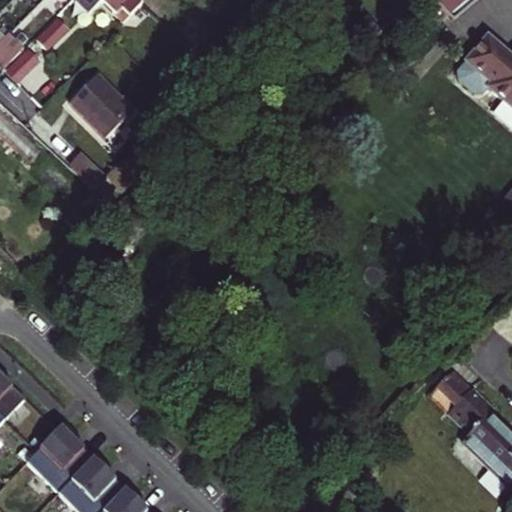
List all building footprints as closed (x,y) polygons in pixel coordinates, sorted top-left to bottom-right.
[(100,0),(119,18),(125,12),(134,21),(147,8),(138,0),(100,0)] [(335,17),(354,0),(321,0),(328,8),(335,17)] [(421,0),(392,25),(398,31),(428,7),(436,15),(442,10),(453,22),(479,0),(421,0)] [(347,31),(328,8),(314,20),(333,43),(347,31)] [(392,25),(381,12),(352,37),(362,49),(392,25)] [(60,21),(38,43),(48,53),(69,31),(60,21)] [(0,29),(0,45),(8,38),(0,29)] [(0,45),(0,67),(5,73),(24,54),(8,38),(0,45)] [(485,98),(488,92),(511,112),(511,60),(488,40),(459,75),(460,85),(475,98),(485,98)] [(31,53),(38,59),(41,56),(34,50),(31,53)] [(31,53),(31,52),(9,74),(20,85),(42,63),(38,59),(31,53)] [(238,64),(231,57),(211,74),(219,82),(238,64)] [(135,116),(101,80),(72,109),(106,144),(135,116)] [(82,156),(68,169),(83,183),(98,171),(82,156)] [(148,172),(131,158),(109,178),(123,194),(148,172)] [(106,179),(98,171),(83,183),(92,192),(106,179)] [(0,426),(25,401),(0,376),(0,426)] [(511,492),(511,441),(491,420),(495,416),(473,393),(451,416),(472,436),(463,445),(511,492)] [(78,438),(65,426),(27,465),(75,511),(146,511),(140,511),(135,507),(142,499),(129,487),(125,491),(115,481),(112,485),(103,477),(110,469),(97,456),(92,461),(82,451),(79,454),(71,446),(78,438)]
